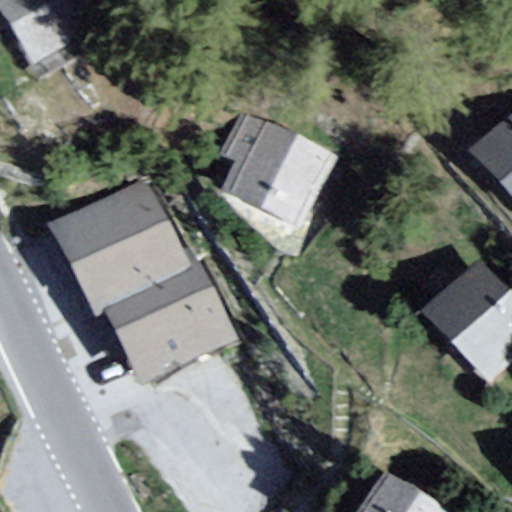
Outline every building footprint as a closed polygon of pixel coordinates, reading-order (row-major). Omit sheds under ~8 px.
[(1,0),(30,55),(91,25),(78,0),(1,0)] [(252,119),(204,206),(281,247),(329,160),(252,119)] [(511,121),(448,173),(504,243),(511,236),(511,121)] [(153,194),(39,237),(101,404),(216,361),(153,194)] [(511,309),(486,276),(408,334),(462,406),(511,368),(511,309)] [(416,511),(389,496),(380,511),(416,511)]
